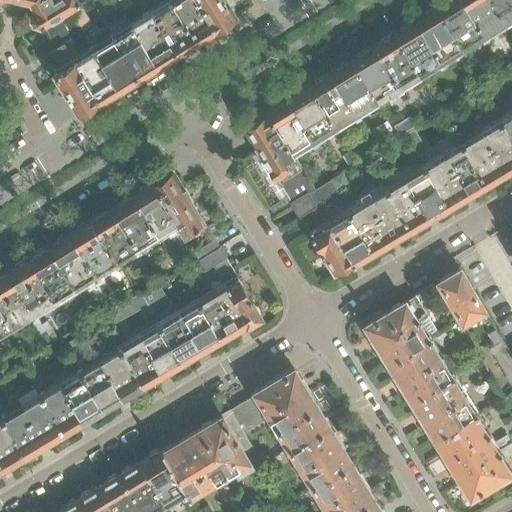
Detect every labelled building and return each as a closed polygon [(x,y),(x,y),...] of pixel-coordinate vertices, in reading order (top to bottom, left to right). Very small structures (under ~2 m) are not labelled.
[(31,11),(31,17),(33,21),(39,23),(40,22),(40,23),(42,22),(43,24),(45,25),(44,26),(45,28),(51,24),(61,18),(67,14),(64,9),(68,7),(78,0),(45,0),(46,1),(35,7),(32,9),(32,10),(31,11)] [(78,0),(68,7),(83,30),(92,24),(78,0)] [(138,20),(133,23),(158,64),(171,56),(184,47),(195,41),(196,40),(171,0),(138,20)] [(171,0),(196,40),(236,16),(225,0),(171,0)] [(505,21),(491,0),(445,0),(436,6),(462,48),(505,21)] [(511,16),(511,0),(491,0),(505,21),(511,16)] [(462,48),(436,6),(393,32),(419,74),(462,48)] [(76,22),(71,13),(68,15),(73,23),(76,22)] [(87,36),(86,37),(93,48),(94,48),(119,88),(123,85),(131,80),(145,72),(158,64),(133,23),(132,24),(125,13),(87,36)] [(70,31),(61,18),(51,24),(59,38),(70,31)] [(419,74),(393,32),(351,58),(377,100),(419,74)] [(55,47),(43,54),(61,83),(79,112),(119,88),(94,48),(93,48),(75,59),(71,52),(64,42),(55,47)] [(377,100),(351,58),(308,84),(335,126),(377,100)] [(495,75),(491,69),(484,73),(487,80),(495,75)] [(484,84),(478,75),(471,79),(476,89),(484,84)] [(335,126),(308,84),(265,110),(270,118),(292,152),(335,126)] [(504,111),(499,102),(491,106),(497,116),(504,111)] [(469,129),(458,109),(448,115),(459,135),(469,129)] [(315,189),(292,152),(270,118),(265,110),(243,124),(262,155),(299,214),(315,205),(308,193),(315,189)] [(511,110),(499,119),(511,140),(511,110)] [(511,166),(511,140),(499,119),(462,141),(486,181),(501,173),(511,166)] [(392,138),(383,123),(370,130),(379,146),(392,138)] [(486,181),(462,141),(423,164),(448,204),(486,181)] [(355,162),(348,151),(341,155),(348,166),(355,162)] [(448,204),(423,164),(389,184),(387,181),(379,169),(376,172),(385,187),(410,227),(425,218),(448,204)] [(204,221),(183,186),(172,168),(158,176),(132,192),(158,236),(179,223),(185,233),(204,221)] [(343,184),(338,175),(332,179),(337,188),(343,184)] [(373,249),(340,194),(333,182),(327,185),(332,193),(327,196),(335,209),(340,205),(345,213),(311,234),(334,272),(373,249)] [(410,227),(385,187),(351,207),(342,193),(340,194),(373,249),(387,240),(410,227)] [(158,236),(132,192),(89,218),(116,261),(158,236)] [(116,261),(89,218),(48,244),(75,287),(116,261)] [(199,259),(220,246),(215,239),(194,251),(199,259)] [(75,287),(48,244),(7,269),(33,313),(75,287)] [(232,267),(227,257),(220,246),(199,259),(206,270),(215,264),(226,283),(238,276),(232,267)] [(486,312),(459,267),(438,280),(465,325),(486,312)] [(0,332),(33,313),(7,269),(0,273),(0,332)] [(262,315),(238,276),(226,283),(197,300),(220,337),(222,336),(225,337),(231,334),(232,330),(245,323),(246,325),(262,315)] [(135,290),(128,279),(120,284),(127,295),(135,290)] [(426,295),(436,289),(433,283),(422,290),(426,295)] [(430,336),(420,320),(427,316),(415,294),(366,323),(389,361),(430,336)] [(220,337),(197,300),(158,323),(181,361),(182,360),(185,361),(191,357),(192,354),(193,354),(208,344),(212,345),(218,341),(219,338),(220,337)] [(120,320),(113,309),(103,316),(110,327),(120,320)] [(50,327),(46,321),(42,324),(38,318),(37,319),(45,331),(50,327)] [(45,331),(37,319),(31,322),(39,335),(45,331)] [(181,361),(158,323),(119,346),(142,384),(143,384),(146,384),(152,381),(153,377),(169,368),(172,368),(178,365),(179,362),(181,361)] [(453,374),(431,338),(430,336),(389,361),(412,399),(453,374)] [(142,384),(119,346),(85,367),(82,361),(87,358),(76,340),(65,346),(79,370),(102,408),(103,407),(106,408),(112,404),(113,401),(129,392),(133,392),(138,388),(140,385),(142,384)] [(490,353),(505,344),(503,340),(488,348),(490,353)] [(493,357),(508,348),(505,344),(490,353),(493,357)] [(495,361),(510,352),(508,348),(493,357),(495,361)] [(469,364),(480,358),(476,352),(465,359),(469,364)] [(498,365),(511,356),(511,355),(510,352),(495,361),(498,365)] [(500,369),(511,362),(511,356),(498,365),(500,369)] [(474,371),(484,364),(480,358),(469,364),(474,371)] [(503,374),(511,368),(511,362),(500,369),(503,374)] [(505,378),(511,373),(511,368),(503,374),(505,378)] [(329,424),(308,390),(296,371),(289,369),(254,390),(256,393),(247,399),(255,413),(264,407),(284,441),(288,447),(329,424)] [(102,408),(79,370),(49,388),(38,371),(28,377),(39,394),(40,394),(62,431),(64,431),(67,431),(73,428),(74,424),(90,415),(93,415),(99,412),(100,409),(102,408)] [(476,412),(453,374),(412,399),(435,437),(476,412)] [(40,394),(39,394),(1,417),(23,455),(25,454),(28,454),(34,451),(35,448),(51,438),(54,439),(60,435),(61,432),(62,431),(40,394)] [(251,443),(238,423),(255,413),(247,399),(229,409),(200,427),(227,476),(235,471),(237,474),(253,464),(255,465),(260,462),(254,452),(250,446),(251,445),(250,443),(251,443)] [(511,468),(511,444),(505,434),(494,441),(476,412),(435,437),(461,479),(470,494),(511,468)] [(23,455),(1,417),(0,417),(0,468),(12,462),(15,462),(21,459),(22,456),(23,455)] [(352,461),(343,447),(329,424),(288,447),(311,485),(352,461)] [(227,476),(200,427),(173,443),(164,448),(163,447),(161,448),(184,490),(189,498),(227,476)] [(146,511),(152,509),(184,490),(161,448),(158,450),(155,449),(149,453),(148,456),(131,466),(127,466),(122,469),(120,472),(143,511),(146,511)] [(282,459),(287,455),(283,450),(261,463),(262,467),(263,469),(271,465),(271,466),(282,459)] [(352,511),(374,498),(369,489),(352,461),(311,485),(327,511),(352,511)] [(268,477),(263,469),(262,467),(257,470),(263,481),(268,477)] [(143,511),(120,472),(117,474),(114,474),(108,477),(107,480),(103,483),(89,491),(86,491),(80,494),(79,497),(77,498),(85,511),(143,511)] [(85,511),(77,498),(76,499),(73,499),(67,502),(66,505),(54,511),(85,511)] [(382,511),(374,498),(352,511),(382,511)]
